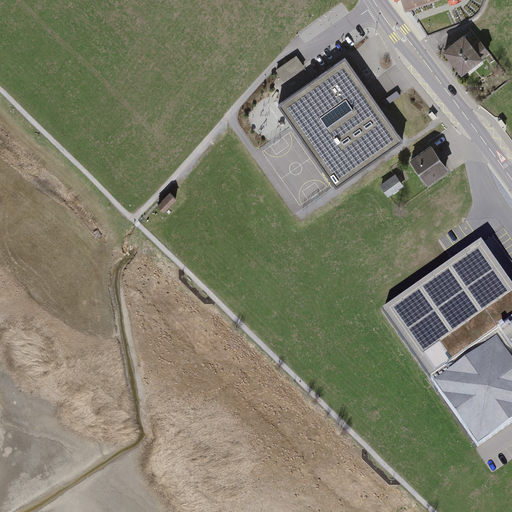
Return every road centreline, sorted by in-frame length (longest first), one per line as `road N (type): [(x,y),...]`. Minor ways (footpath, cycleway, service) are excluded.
road 1 (track): [(343,0),(133,219)]
road 2 (secondary): [(511,180),(374,0)]
